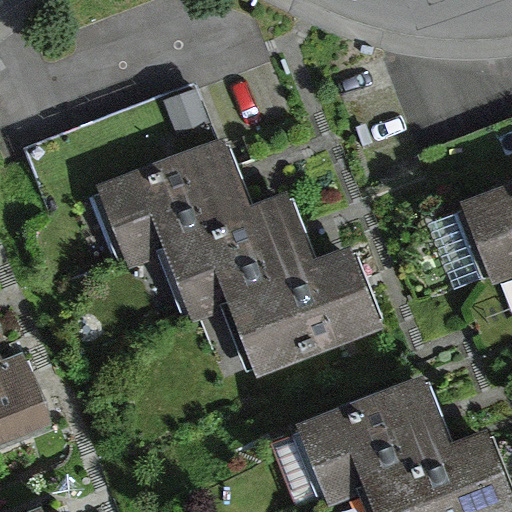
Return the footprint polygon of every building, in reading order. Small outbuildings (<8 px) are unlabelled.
[(207,138),(87,188),(116,258),(146,246),(236,208),(207,138)] [(511,176),(448,203),(477,273),(508,260),(511,258),(511,176)] [(236,208),(146,246),(177,319),(212,304),(301,267),(270,194),(236,208)] [(301,267),(212,304),(240,370),(364,318),(337,252),(301,267)] [(0,439),(39,425),(14,356),(0,360),(0,439)] [(405,381),(281,432),(311,505),(347,491),(435,454),(405,381)] [(435,454),(347,491),(355,511),(482,511),(499,505),(471,439),(435,454)] [(40,511),(37,502),(8,511),(40,511)]
